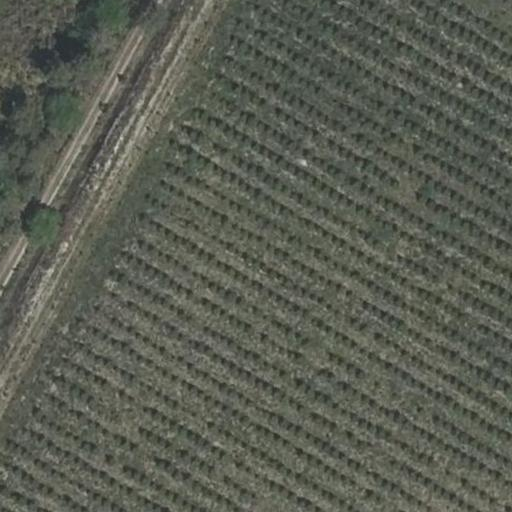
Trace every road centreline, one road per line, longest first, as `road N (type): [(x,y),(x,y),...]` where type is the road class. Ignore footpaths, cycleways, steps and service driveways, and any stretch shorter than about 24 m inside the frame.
road 1 (track): [(0,406),(221,0)]
road 2 (track): [(0,288),(157,0)]
